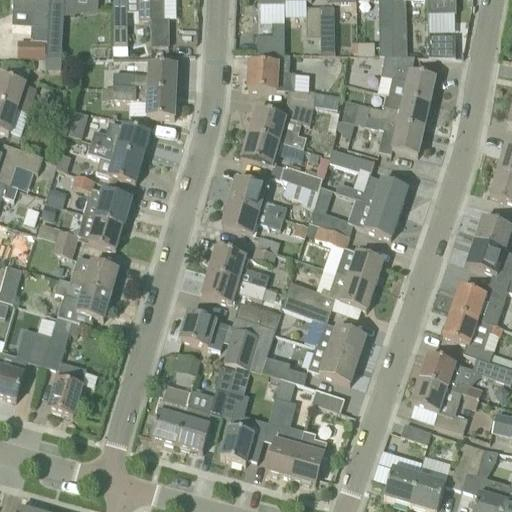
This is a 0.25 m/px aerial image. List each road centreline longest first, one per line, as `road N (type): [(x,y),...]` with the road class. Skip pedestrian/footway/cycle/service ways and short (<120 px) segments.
road 1 (residential): [(349,511),(479,106),(495,0)]
road 2 (residential): [(107,484),(210,125),(221,63),(220,0)]
